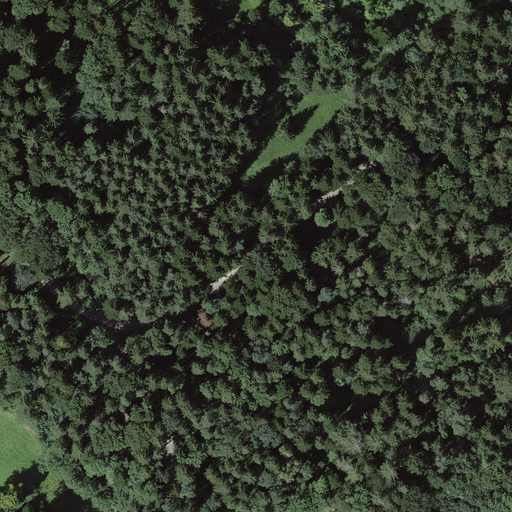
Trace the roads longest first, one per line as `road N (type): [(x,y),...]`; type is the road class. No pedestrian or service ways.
road 1 (residential): [(511,121),(446,121),(393,146),(225,286),(143,324),(108,325),(63,302),(0,238)]
road 2 (track): [(108,325),(170,421),(166,511)]
